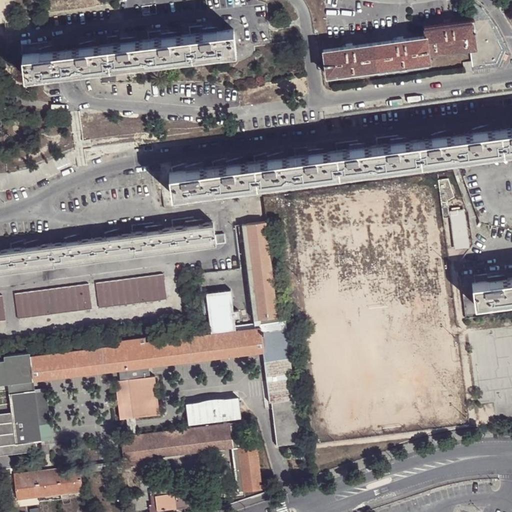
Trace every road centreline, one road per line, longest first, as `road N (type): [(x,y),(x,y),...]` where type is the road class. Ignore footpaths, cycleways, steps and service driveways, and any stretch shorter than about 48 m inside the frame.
road 1 (tertiary): [(447,460),(310,495)]
road 2 (tertiary): [(326,511),(447,460)]
